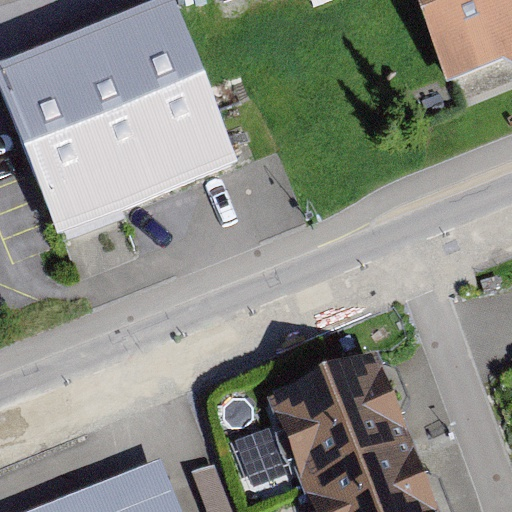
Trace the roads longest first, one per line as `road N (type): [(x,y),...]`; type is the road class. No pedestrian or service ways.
road 1 (residential): [(411,248),(0,412)]
road 2 (residential): [(411,248),(509,511)]
